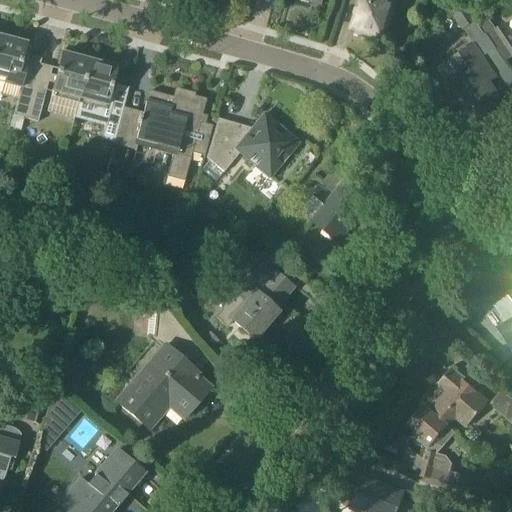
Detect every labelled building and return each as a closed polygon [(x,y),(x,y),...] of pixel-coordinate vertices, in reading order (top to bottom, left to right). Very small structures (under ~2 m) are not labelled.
[(362,0),(352,28),(382,38),(394,0),(362,0)] [(440,0),(462,31),(475,22),(477,21),(462,0),(440,0)] [(511,35),(505,25),(496,31),(488,18),(480,24),(507,63),(511,58),(511,35)] [(0,36),(0,82),(14,86),(22,56),(24,56),(28,42),(18,39),(17,41),(0,36)] [(471,123),(496,106),(482,86),(495,77),(473,45),(457,56),(438,69),(450,86),(439,94),(450,110),(458,104),(471,123)] [(89,61),(69,56),(70,53),(61,51),(57,65),(59,65),(51,97),(78,104),(89,61)] [(113,143),(123,108),(125,99),(109,95),(113,79),(115,79),(119,66),(109,64),(109,66),(89,61),(78,104),(74,117),(105,125),(101,140),(113,143)] [(25,120),(33,87),(22,84),(10,128),(20,131),(23,119),(25,120)] [(33,87),(25,120),(37,123),(46,90),(33,87)] [(175,91),(173,97),(149,90),(142,115),(123,110),(124,108),(123,108),(113,143),(113,145),(114,146),(114,143),(135,149),(134,151),(135,151),(136,145),(173,155),(168,174),(185,179),(192,154),(204,157),(212,126),(209,125),(209,124),(200,121),(206,100),(175,91)] [(210,161),(201,171),(214,181),(216,183),(240,153),(269,177),(298,142),(263,113),(250,128),(244,136),(216,128),(207,158),(210,161)] [(348,172),(339,164),(323,184),(334,193),(324,205),(313,196),(302,210),(311,218),(338,240),(377,193),(350,170),(348,172)] [(276,313),(277,312),(273,308),(282,299),(293,287),(273,270),(258,288),(247,279),(215,316),(226,326),(232,320),(253,339),(270,320),(273,324),(279,317),(276,313)] [(511,301),(509,298),(496,307),(498,311),(508,325),(498,331),(511,350),(511,301)] [(147,431),(168,407),(183,420),(210,389),(195,377),(197,375),(192,370),(203,356),(161,304),(150,303),(146,338),(151,342),(125,373),(134,381),(115,403),(147,431)] [(210,333),(204,338),(213,347),(219,342),(210,333)] [(58,382),(78,387),(84,361),(65,357),(58,382)] [(446,427),(447,426),(443,423),(452,413),(466,426),(486,403),(475,394),(477,392),(463,380),(462,381),(450,370),(438,383),(441,386),(422,407),(446,427)] [(50,389),(32,384),(22,421),(40,426),(50,389)] [(450,473),(452,464),(446,457),(437,454),(455,433),(447,426),(446,427),(422,407),(407,424),(422,437),(420,440),(428,447),(425,451),(424,451),(417,476),(419,477),(447,484),(457,487),(460,475),(450,473)] [(0,482),(2,483),(6,470),(10,471),(18,442),(20,435),(19,434),(17,431),(14,429),(0,425),(0,482)] [(57,504),(63,510),(61,511),(109,511),(143,474),(116,451),(87,484),(80,478),(57,504)] [(361,478),(350,509),(357,511),(397,511),(404,494),(361,478)]
